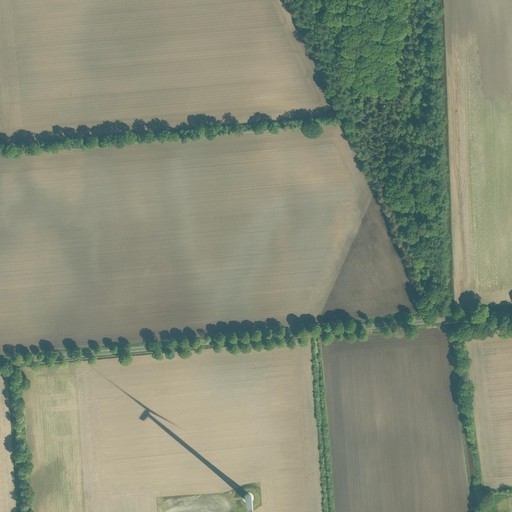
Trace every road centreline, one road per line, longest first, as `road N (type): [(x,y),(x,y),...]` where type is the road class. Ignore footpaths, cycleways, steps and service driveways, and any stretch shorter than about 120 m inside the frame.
road 1 (tertiary): [(511,312),(0,362)]
road 2 (track): [(10,361),(21,511)]
